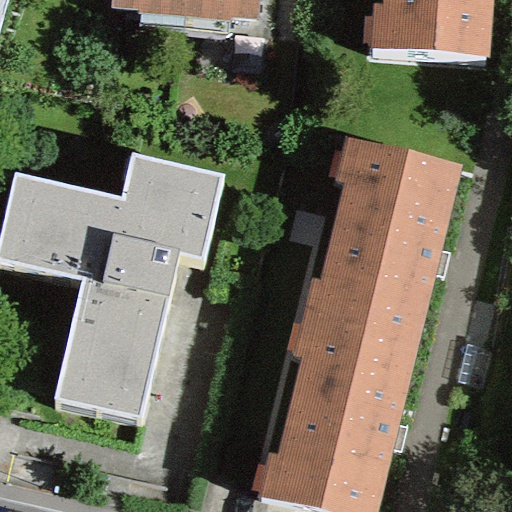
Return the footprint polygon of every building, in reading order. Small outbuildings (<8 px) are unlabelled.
[(0,0),(0,34),(9,0),(0,0)] [(261,34),(263,0),(110,0),(109,23),(261,34)] [(500,0),(382,0),(379,58),(496,65),(500,0)] [(422,355),(465,174),(346,146),(303,327),(422,355)] [(123,208),(14,185),(0,249),(0,271),(81,289),(55,407),(151,428),(182,289),(177,288),(182,263),(203,268),(222,184),(133,164),(123,208)] [(385,511),(422,355),(303,327),(261,506),(288,511),(385,511)]
